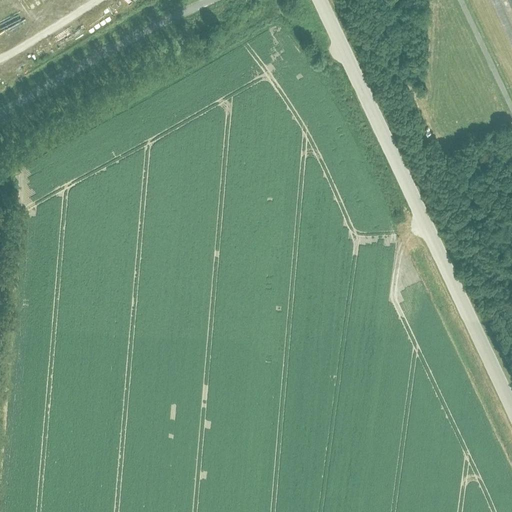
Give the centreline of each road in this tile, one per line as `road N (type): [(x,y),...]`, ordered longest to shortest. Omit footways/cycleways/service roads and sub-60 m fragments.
road 1 (unclassified): [(511,411),(318,0)]
road 2 (unclassified): [(210,0),(0,113)]
